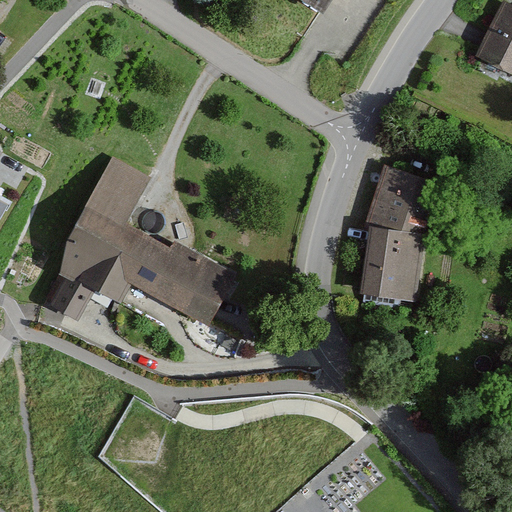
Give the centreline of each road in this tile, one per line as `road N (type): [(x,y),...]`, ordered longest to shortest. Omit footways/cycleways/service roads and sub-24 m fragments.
road 1 (residential): [(476,511),(335,359),(323,297),(328,206),(353,138)]
road 2 (residential): [(353,138),(139,0)]
road 3 (residential): [(353,138),(445,0)]
